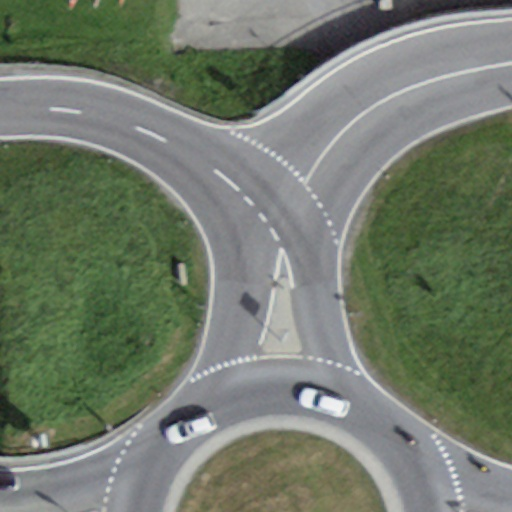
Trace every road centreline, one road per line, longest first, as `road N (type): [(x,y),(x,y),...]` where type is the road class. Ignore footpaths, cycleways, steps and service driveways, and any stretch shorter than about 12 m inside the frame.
road 1 (tertiary): [(511,64),(446,74),(382,102),(339,136),(266,223)]
road 2 (tertiary): [(266,223),(193,154),(138,130),(82,113),(0,111)]
road 3 (residential): [(340,398),(266,223)]
road 4 (residential): [(266,223),(222,396)]
road 5 (primary): [(222,396),(184,418),(154,450),(129,511)]
road 6 (primary): [(430,511),(405,450),(376,419),(340,398)]
road 7 (primary): [(340,398),(261,386),(222,396)]
